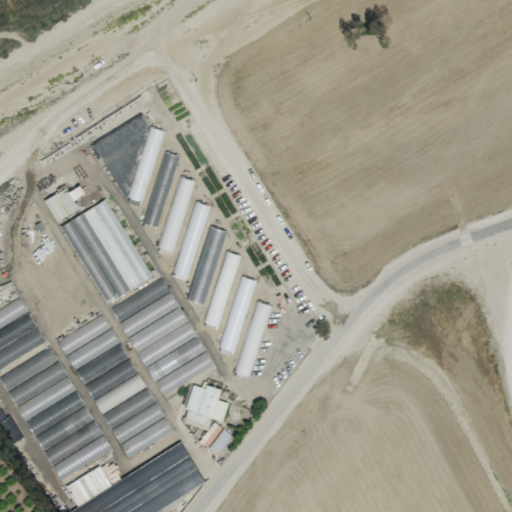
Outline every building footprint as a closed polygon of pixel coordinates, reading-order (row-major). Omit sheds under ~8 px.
[(90,143),(112,182),(124,185),(130,182),(135,157),(131,150),(128,149),(132,134),(141,136),(143,140),(146,126),(138,111),(136,117),(90,143)] [(162,130),(147,126),(126,200),(141,204),(162,130)] [(142,224),(157,228),(176,156),(161,151),(142,224)] [(157,253),(172,257),(191,180),(175,176),(157,253)] [(42,199),(54,221),(77,209),(72,198),(82,193),(78,185),(67,191),(65,187),(42,199)] [(149,277),(105,199),(59,225),(104,303),(149,277)] [(189,278),(205,204),(191,201),(174,274),(189,278)] [(212,250),(210,257),(214,259),(223,231),(210,226),(203,248),(212,250)] [(239,256),(224,251),(202,322),(216,327),(239,256)] [(253,280),(239,276),(218,348),(233,352),(253,280)] [(268,305),(252,301),(235,373),(250,377),(268,305)] [(0,381),(14,407),(32,397),(25,383),(19,373),(8,379),(5,374),(0,376),(0,381)] [(226,403),(216,400),(219,389),(203,384),(202,388),(191,385),(184,410),(222,420),(226,403)] [(58,480),(110,451),(85,406),(78,410),(79,419),(74,422),(71,422),(69,408),(60,412),(38,415),(39,421),(22,415),(58,480)] [(220,428),(213,422),(204,434),(211,440),(220,428)] [(151,511),(203,484),(181,443),(108,483),(99,466),(63,485),(75,507),(67,511),(99,511),(100,511),(99,511),(151,511)]
